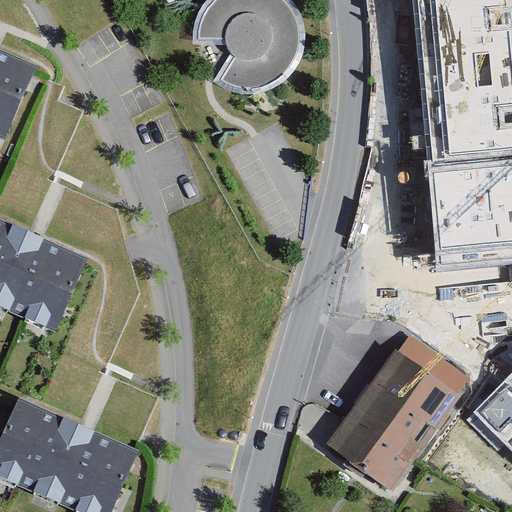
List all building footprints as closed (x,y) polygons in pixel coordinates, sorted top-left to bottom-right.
[(193,26),(193,44),(225,44),(231,53),(214,82),(234,91),(263,91),(285,80),(300,61),(306,34),(302,17),(291,0),(206,0),(198,11),(193,26)] [(412,0),(437,266),(511,259),(511,32),(509,0),(412,0)] [(36,70),(0,53),(0,132),(7,135),(36,70)] [(82,266),(0,230),(0,307),(54,331),(82,266)] [(461,395),(396,348),(327,443),(392,490),(461,395)] [(511,378),(473,417),(511,455),(511,378)] [(109,511),(133,457),(21,409),(0,458),(0,476),(81,511),(109,511)]
